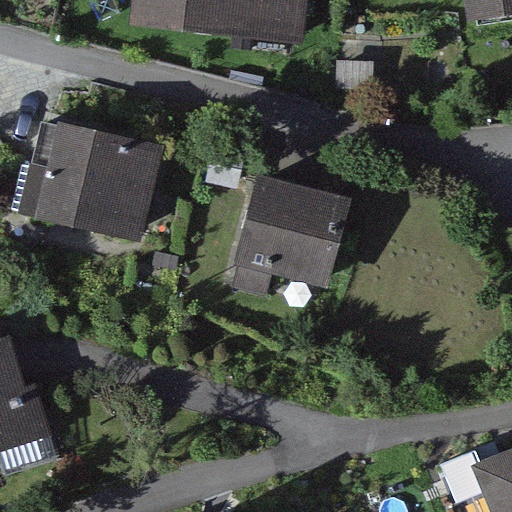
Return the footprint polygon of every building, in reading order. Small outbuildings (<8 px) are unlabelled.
[(144,0),(142,19),(305,40),(310,0),(144,0)] [(511,0),(473,0),(476,17),(511,12),(511,0)] [(378,62),(341,60),(340,86),(377,88),(378,62)] [(158,158),(49,131),(27,218),(136,245),(158,158)] [(353,202),(265,178),(234,287),(265,295),(274,265),(331,281),(353,202)] [(0,407),(0,453),(14,449),(0,407)] [(511,511),(511,453),(484,466),(504,511),(511,511)]
